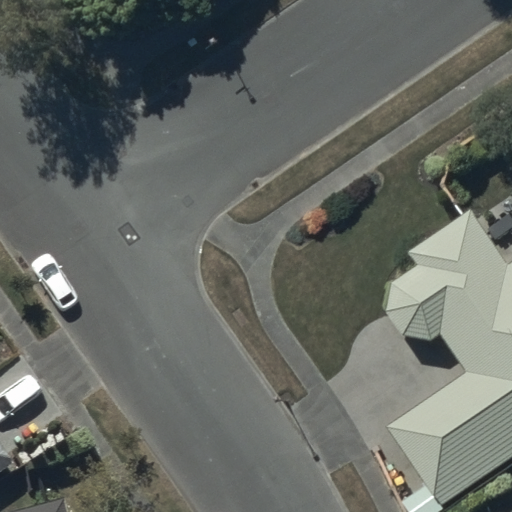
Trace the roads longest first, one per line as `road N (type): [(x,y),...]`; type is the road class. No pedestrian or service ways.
road 1 (residential): [(417,0),(78,223)]
road 2 (residential): [(274,511),(78,223)]
road 3 (residential): [(78,223),(0,119)]
